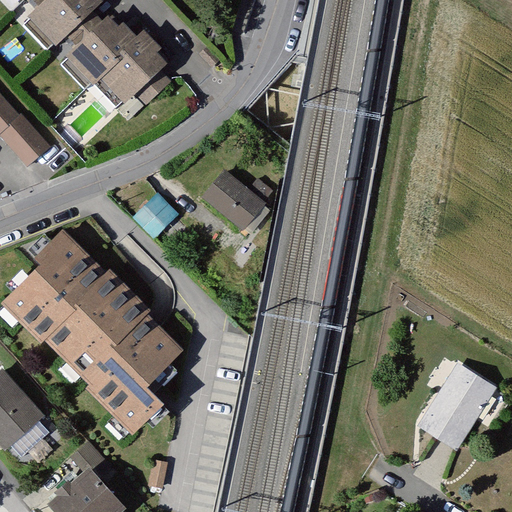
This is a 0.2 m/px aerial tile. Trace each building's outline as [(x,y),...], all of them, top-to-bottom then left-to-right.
[(102,5),(96,0),(43,0),(26,17),(57,48),(102,5)] [(117,10),(73,54),(127,109),(172,65),(117,10)] [(0,78),(0,136),(22,161),(51,135),(0,78)] [(269,199),(224,166),(201,197),(246,231),(269,199)] [(137,212),(157,233),(179,212),(158,191),(137,212)] [(184,349),(62,228),(35,255),(42,262),(2,302),(135,434),(154,414),(159,419),(171,407),(148,385),(184,349)] [(491,385),(452,360),(411,423),(450,448),(491,385)] [(51,414),(9,368),(0,375),(0,439),(10,451),(51,414)] [(154,481),(166,482),(167,457),(155,457),(154,481)] [(122,511),(125,510),(89,468),(48,503),(56,511),(122,511)]
